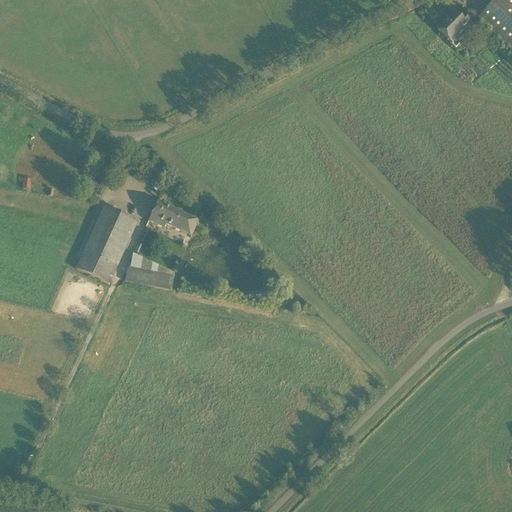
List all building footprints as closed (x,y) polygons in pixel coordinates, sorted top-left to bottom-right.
[(511,0),(496,0),(477,20),(511,55),(511,0)] [(474,22),(464,12),(459,18),(453,12),(436,30),(451,45),(474,22)] [(23,179),(23,190),(32,190),(32,179),(23,179)] [(190,238),(198,222),(157,203),(148,222),(164,229),(165,226),(190,238)] [(108,285),(137,223),(105,208),(76,271),(108,285)] [(124,283),(171,292),(174,276),(166,272),(166,271),(133,256),(129,271),(127,271),(124,283)]
